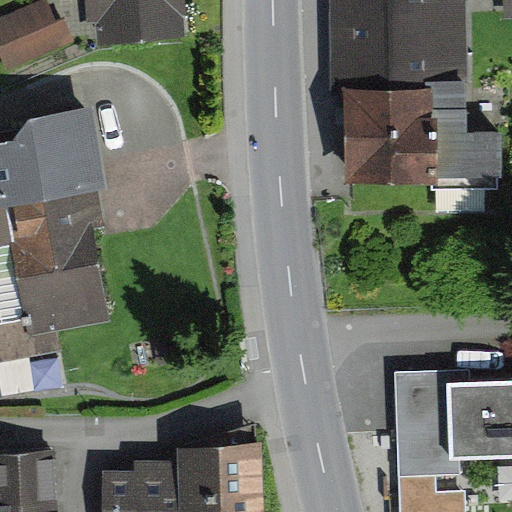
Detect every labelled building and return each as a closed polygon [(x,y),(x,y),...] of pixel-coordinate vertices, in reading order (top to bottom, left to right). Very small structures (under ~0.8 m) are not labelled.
[(103,0),(106,37),(198,31),(195,0),(103,0)] [(369,191),(485,189),(481,0),(346,0),(348,84),(368,84),(369,191)] [(0,203),(23,199),(113,183),(125,181),(110,97),(51,108),(35,131),(0,137),(0,203)] [(113,183),(23,199),(47,329),(125,315),(108,218),(119,216),(113,183)] [(465,365),(407,368),(412,475),(470,472),(469,454),(465,378),(465,365)] [(469,454),(511,451),(511,375),(465,378),(469,454)] [(192,468),(117,470),(118,511),(262,511),(262,438),(191,442),(192,468)] [(68,511),(59,439),(0,446),(0,511),(68,511)]
